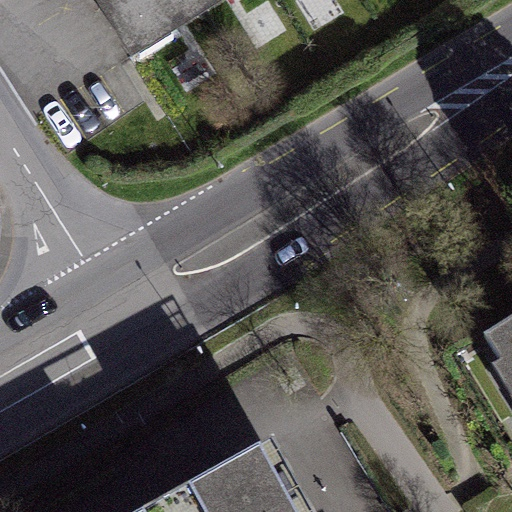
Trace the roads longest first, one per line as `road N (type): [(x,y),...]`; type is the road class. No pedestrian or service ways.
road 1 (primary): [(511,65),(116,311)]
road 2 (residential): [(116,311),(0,126)]
road 3 (primary): [(116,311),(0,379)]
